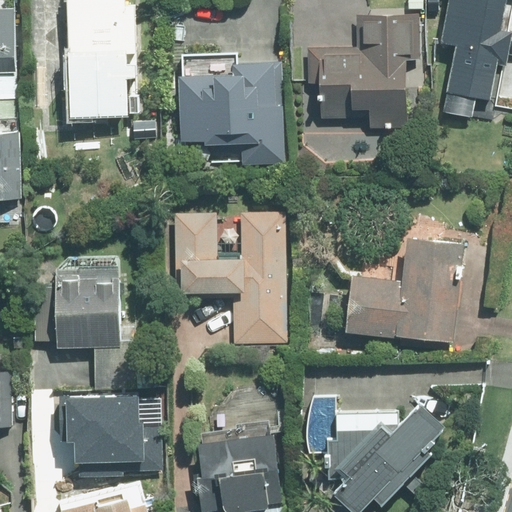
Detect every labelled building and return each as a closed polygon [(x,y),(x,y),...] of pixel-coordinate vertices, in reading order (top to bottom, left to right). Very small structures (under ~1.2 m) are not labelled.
[(129,0),(72,0),(73,48),(139,47),(139,6),(130,6),(129,0)] [(459,43),(447,110),(475,115),(479,95),(501,99),(511,37),(511,0),(454,0),(447,40),(459,43)] [(0,7),(0,70),(20,70),(18,7),(0,7)] [(324,81),(325,116),(372,115),(372,125),(412,124),(410,49),(422,49),(421,10),(359,12),(360,43),(310,45),(311,81),(324,81)] [(132,49),(73,50),(74,115),(133,114),(132,75),(141,75),(141,63),(132,63),(132,49)] [(278,104),(277,62),(243,63),(243,51),(208,52),(208,73),(186,73),(188,138),(206,138),(206,148),(245,147),(246,160),(289,159),(287,104),(278,104)] [(0,196),(24,196),(23,131),(1,131),(1,118),(0,117),(0,196)] [(290,338),(288,210),(245,211),(246,256),(220,257),(219,211),(180,212),(181,292),(236,292),(237,339),(290,338)] [(457,339),(468,240),(413,233),(408,279),(358,273),(351,326),(457,339)] [(58,340),(58,343),(100,343),(100,385),(140,385),(139,322),(123,322),(122,266),(58,266),(58,282),(37,282),(37,340),(58,340)] [(14,370),(0,370),(0,425),(15,425),(14,370)] [(338,395),(312,396),(313,452),(335,451),(335,476),(354,475),(339,491),(362,511),(369,511),(382,499),(388,504),(437,450),(430,444),(451,421),(427,400),(404,426),(404,409),(339,410),(338,395)] [(62,399),(63,440),(73,440),(74,476),(165,474),(164,424),(137,424),(137,398),(62,399)] [(278,431),(204,440),(208,474),(203,475),(207,510),(287,499),(278,431)] [(149,511),(141,481),(62,502),(65,511),(149,511)]
